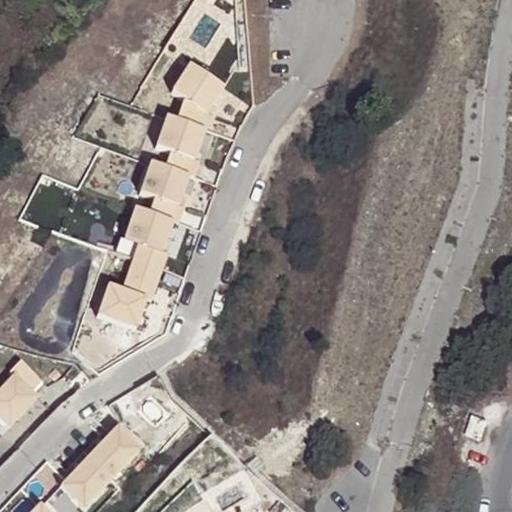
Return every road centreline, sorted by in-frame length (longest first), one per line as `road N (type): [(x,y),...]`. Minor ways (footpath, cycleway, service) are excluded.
road 1 (residential): [(0,484),(57,417),(179,335),(242,163),(275,109),(325,54),(333,0)]
road 2 (residential): [(508,0),(490,172),(382,511)]
